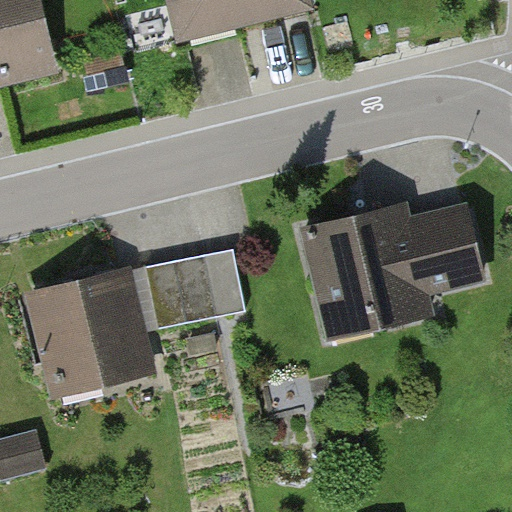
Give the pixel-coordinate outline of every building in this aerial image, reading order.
[(0,0),(0,95),(55,83),(35,0),(0,0)] [(303,0),(162,0),(174,46),(307,15),(303,0)] [(404,207),(305,231),(325,315),(365,305),(370,327),(429,313),(423,291),(482,277),(467,217),(410,231),(404,207)] [(248,312),(236,251),(147,268),(159,329),(248,312)] [(124,275),(37,297),(58,382),(146,360),(124,275)] [(0,434),(0,469),(1,475),(49,463),(39,424),(0,434)]
